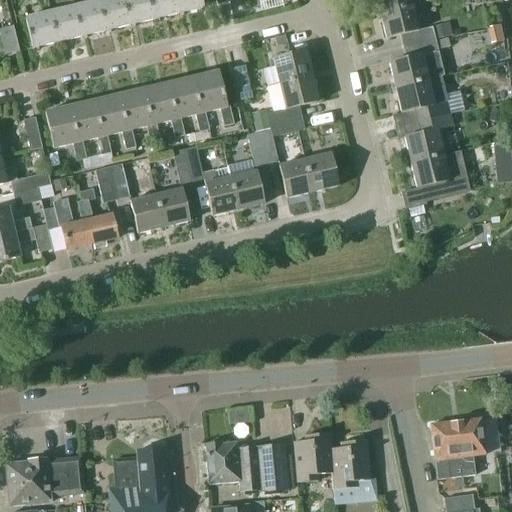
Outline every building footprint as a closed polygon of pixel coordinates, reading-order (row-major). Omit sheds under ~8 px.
[(73,6),(80,37),(104,31),(97,0),(73,6)] [(122,0),(97,0),(104,31),(129,25),(122,0)] [(122,0),(129,25),(153,19),(148,0),(122,0)] [(177,14),(173,0),(148,0),(153,19),(177,14)] [(173,0),(177,14),(202,8),(199,0),(173,0)] [(376,0),(379,12),(411,5),(410,0),(376,0)] [(400,35),(402,46),(435,38),(432,27),(417,30),(411,5),(379,12),(386,38),(400,35)] [(56,42),(80,37),(73,6),(48,12),(56,42)] [(31,48),(56,42),(48,12),(24,17),(31,48)] [(448,24),(434,28),(437,39),(451,36),(448,24)] [(18,52),(12,27),(0,29),(0,42),(3,56),(18,52)] [(388,62),(394,88),(427,79),(424,69),(433,66),(430,52),(437,51),(435,38),(402,46),(405,58),(388,62)] [(272,59),(278,84),(310,76),(304,52),(272,59)] [(251,98),(244,66),(231,69),(239,101),(251,98)] [(199,112),(203,111),(218,108),(223,126),(233,123),(229,104),(224,105),(216,71),(191,77),(199,112)] [(316,103),(310,76),(278,84),(284,109),(265,114),(268,126),(300,118),(298,107),(316,103)] [(449,113),(446,102),(440,76),(427,79),(394,88),(401,113),(414,110),(417,121),(449,113)] [(208,130),(203,111),(199,112),(191,77),(166,83),(174,119),(179,117),(193,114),(198,133),(208,130)] [(183,136),(179,117),(174,119),(166,83),(142,89),(150,124),(155,123),(168,120),(172,139),(183,136)] [(159,141),(155,123),(150,124),(142,89),(117,95),(126,130),(130,129),(145,126),(149,143),(159,141)] [(117,95),(93,101),(101,136),(106,135),(120,131),(125,149),(134,147),(130,129),(126,130),(117,95)] [(93,101),(69,107),(77,142),(82,141),(95,138),(100,155),(110,152),(106,135),(101,136),(93,101)] [(86,158),(82,141),(77,142),(69,107),(44,113),(52,148),(70,144),(74,161),(86,158)] [(499,123),(501,111),(490,109),(488,121),(499,123)] [(449,113),(417,121),(420,133),(404,137),(410,162),(441,155),(435,130),(452,126),(449,113)] [(264,115),(251,118),(254,133),(257,132),(268,129),(264,115)] [(40,149),(33,118),(21,121),(28,152),(40,149)] [(303,130),(300,118),(268,126),(269,130),(271,138),(303,130)] [(257,132),(265,165),(277,162),(271,138),(269,130),(257,132)] [(265,165),(257,132),(254,133),(245,135),(253,168),(265,165)] [(511,156),(509,143),(491,147),(495,162),(511,158),(511,156)] [(183,150),(191,182),(202,180),(194,147),(183,150)] [(178,185),(191,182),(183,150),(171,153),(178,185)] [(329,154),(303,160),(311,192),(336,187),(329,154)] [(445,169),(441,155),(410,162),(416,188),(429,185),(432,197),(464,189),(459,165),(445,169)] [(0,158),(0,183),(16,179),(13,168),(3,170),(0,158)] [(311,192),(303,160),(278,166),(285,198),(311,192)] [(108,167),(113,188),(116,199),(128,196),(120,164),(108,167)] [(101,203),(116,199),(113,188),(108,167),(93,171),(98,191),(101,203)] [(237,210),(229,177),(229,178),(226,168),(201,174),(211,216),(237,210)] [(12,193),(36,188),(48,184),(46,172),(9,182),(12,193)] [(255,172),(229,177),(237,210),(262,204),(255,172)] [(76,202),(80,221),(86,220),(91,244),(116,238),(111,215),(92,219),(87,201),(94,200),(92,190),(84,192),(80,175),(74,177),(80,201),(76,202)] [(66,186),(64,179),(52,182),(54,189),(66,186)] [(36,188),(39,200),(51,197),(48,184),(36,188)] [(36,188),(12,193),(15,206),(39,200),(36,188)] [(180,189),(154,195),(163,228),(187,222),(180,189)] [(137,234),(163,228),(154,195),(129,201),(137,234)] [(86,220),(80,221),(72,223),(66,200),(52,203),(53,207),(41,210),(46,230),(58,228),(64,251),(91,244),(86,220)] [(0,235),(13,232),(7,206),(0,208),(0,235)] [(13,232),(0,235),(0,261),(20,257),(16,244),(34,240),(37,252),(51,249),(45,225),(13,232)] [(454,422),(461,477),(473,476),(471,457),(483,456),(479,419),(454,422)] [(461,477),(454,422),(429,425),(433,462),(446,460),(448,479),(461,477)] [(328,450),(329,450),(328,435),(303,437),(303,442),(292,443),(295,484),(317,482),(317,475),(329,474),(330,474),(328,450)] [(354,488),(355,501),(373,500),(371,480),(368,481),(364,441),(339,444),(340,449),(329,450),(328,450),(330,474),(329,474),(331,490),(354,488)] [(219,444),(203,445),(207,486),(238,482),(239,493),(258,491),(258,493),(286,491),(286,490),(283,459),(283,456),(282,445),(255,447),(235,449),(235,443),(219,445),(219,444)] [(107,488),(109,511),(169,511),(167,491),(163,449),(135,452),(138,486),(107,488)] [(79,458),(62,460),(65,496),(82,495),(79,458)] [(48,498),(65,496),(62,460),(44,461),(44,460),(26,462),(26,463),(3,465),(3,467),(4,467),(7,507),(48,503),(48,498)] [(442,499),(443,511),(458,511),(472,510),(470,495),(442,499)] [(263,511),(262,502),(246,503),(247,507),(209,510),(209,511),(263,511)]
